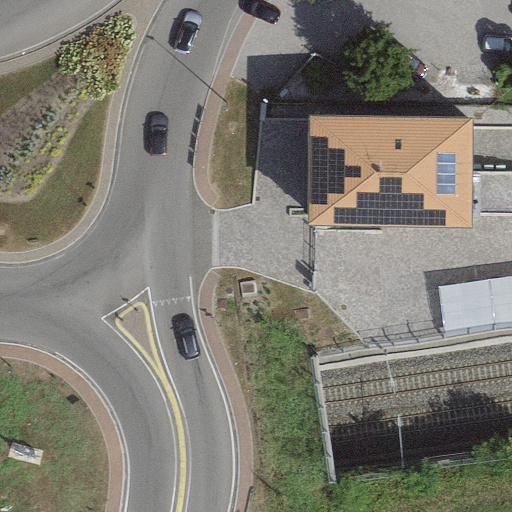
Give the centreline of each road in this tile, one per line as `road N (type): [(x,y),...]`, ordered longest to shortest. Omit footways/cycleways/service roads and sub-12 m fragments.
road 1 (tertiary): [(200,511),(207,459),(201,412),(143,213)]
road 2 (tertiary): [(45,290),(123,386),(143,430),(144,511)]
road 3 (primary): [(143,213),(148,147),(169,63),(204,0)]
road 4 (primary): [(45,290),(118,247),(143,213)]
